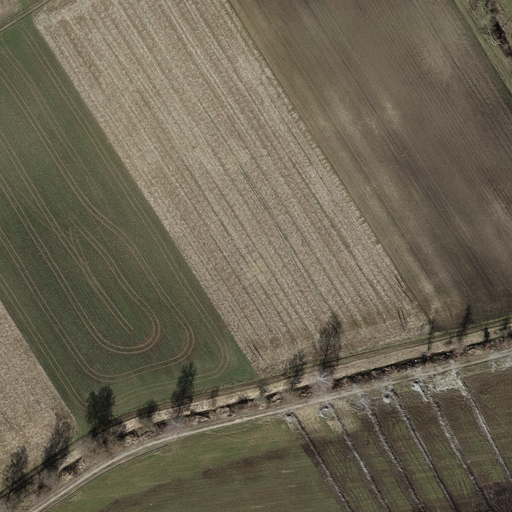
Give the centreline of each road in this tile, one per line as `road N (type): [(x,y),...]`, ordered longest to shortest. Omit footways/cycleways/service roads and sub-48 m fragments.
road 1 (track): [(511,321),(114,425),(0,499)]
road 2 (track): [(37,511),(148,443),(511,353)]
